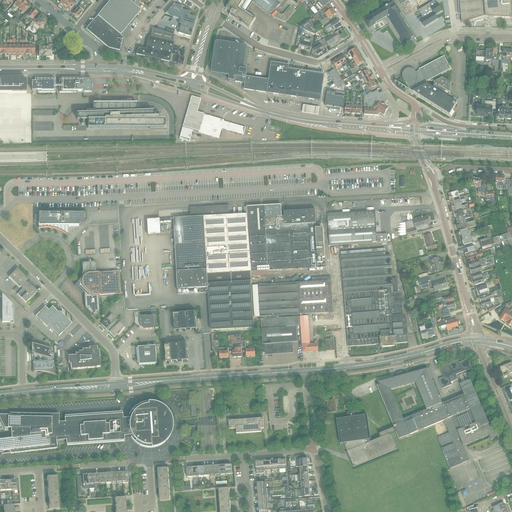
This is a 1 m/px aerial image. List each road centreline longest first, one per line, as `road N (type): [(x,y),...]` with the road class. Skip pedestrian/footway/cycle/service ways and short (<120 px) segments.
road 1 (tertiary): [(305,370),(477,340)]
road 2 (residential): [(477,340),(431,176)]
road 3 (residential): [(359,37),(315,62),(261,47),(213,18)]
road 4 (residential): [(511,127),(450,123),(415,107),(381,71)]
road 5 (residential): [(381,71),(453,35),(511,35)]
road 6 (tertiary): [(167,380),(305,370)]
road 7 (primary): [(387,127),(264,110)]
